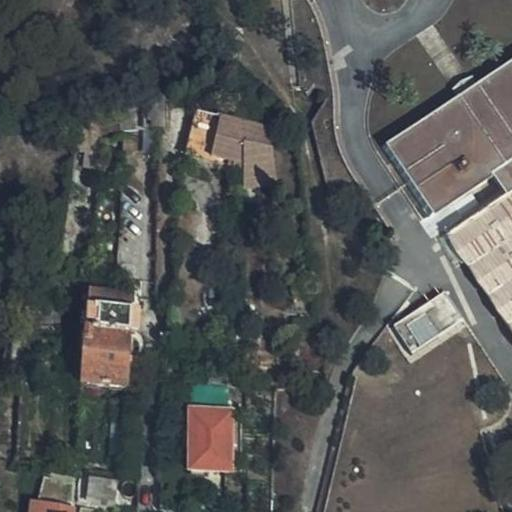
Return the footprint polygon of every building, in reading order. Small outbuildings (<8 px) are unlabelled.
[(511,60),(383,146),(430,216),(501,170),(511,186),(447,230),(511,328),(511,60)] [(170,90),(127,108),(125,129),(170,131),(170,90)] [(279,189),(267,133),(246,126),(244,108),(198,103),(185,155),(243,172),(244,192),(279,189)] [(127,108),(76,127),(75,138),(125,129),(127,108)] [(136,329),(137,310),(125,309),(125,295),(89,292),(88,307),(85,307),(80,384),(124,387),(128,330),(136,329)] [(449,294),(392,324),(407,354),(464,324),(449,294)] [(58,319),(56,305),(24,308),(24,322),(58,319)] [(318,365),(318,333),(300,333),(299,365),(318,365)] [(165,348),(163,379),(191,380),(193,351),(165,348)] [(230,411),(188,411),(187,468),(187,470),(210,471),(229,471),(230,411)] [(187,470),(187,468),(171,483),(160,482),(158,509),(185,511),(186,493),(210,471),(187,470)] [(75,483),(74,493),(82,494),(82,497),(100,499),(101,483),(83,481),(83,484),(75,483)] [(100,499),(82,497),(81,505),(112,507),(115,484),(101,483),(100,499)] [(135,497),(135,490),(132,486),(130,485),(126,485),(124,485),(122,488),(121,490),(122,494),(123,497),(126,499),(131,499),(135,497)] [(72,511),(74,508),(29,501),(27,511),(72,511)]
